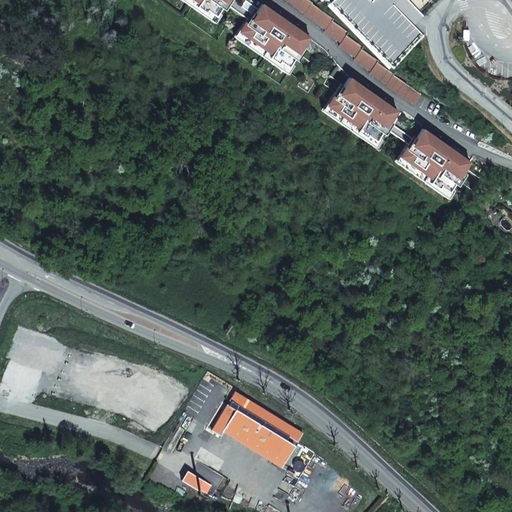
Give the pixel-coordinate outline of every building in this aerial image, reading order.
[(186,0),(211,18),(223,0),(186,0)] [(381,91),(409,111),(417,100),(389,80),(390,79),(373,67),(374,65),(358,53),(359,51),(343,39),(345,36),(328,24),(330,22),(308,6),(300,0),(277,0),(300,16),(300,17),(322,33),(321,35),(337,47),(335,50),(351,62),(350,64),(366,76),(365,78),(382,90),(381,91)] [(406,0),(417,9),(425,0),(406,0)] [(257,6),(236,36),(283,70),(305,41),(257,6)] [(344,82),(323,111),(370,146),(392,116),(344,82)] [(417,134),(395,163),(443,198),(464,169),(417,134)] [(492,187),(486,195),(491,199),(497,192),(492,187)] [(228,405),(227,404),(211,430),(220,436),(223,432),(273,462),(285,441),(288,437),(297,442),(302,433),(235,392),(229,401),(230,402),(228,405)] [(294,446),(285,441),(273,462),(281,467),(294,446)] [(187,471),(181,480),(196,490),(197,488),(202,480),(187,471)]
